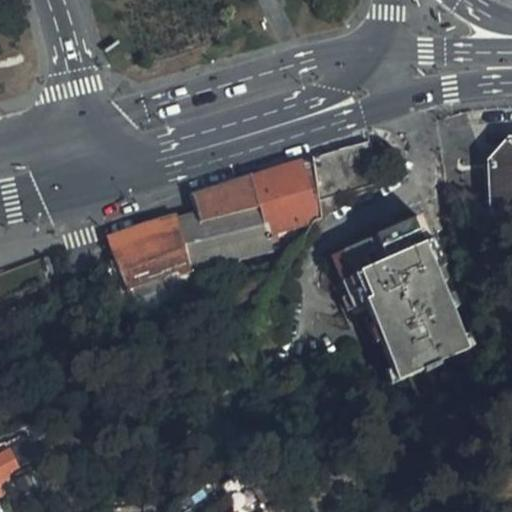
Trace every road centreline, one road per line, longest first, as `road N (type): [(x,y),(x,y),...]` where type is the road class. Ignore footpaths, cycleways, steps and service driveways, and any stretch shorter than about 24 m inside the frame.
road 1 (unknown): [(407,99),(403,187),(331,248),(313,295),(326,328),(356,365),(428,393)]
road 2 (primary): [(378,55),(312,65),(83,131)]
road 3 (primary): [(273,127),(511,87)]
road 4 (residential): [(61,185),(83,279),(21,328),(0,333)]
road 5 (primary): [(94,178),(273,127)]
road 6 (primary): [(51,0),(83,131)]
road 7 (primary): [(511,50),(378,55)]
road 8 (primary): [(273,127),(378,55)]
